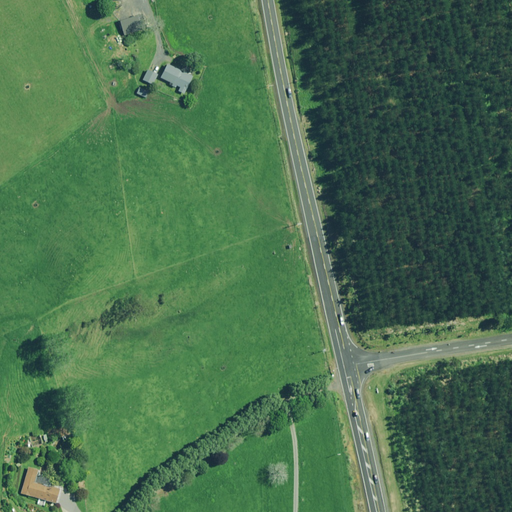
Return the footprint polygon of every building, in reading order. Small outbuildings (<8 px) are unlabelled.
[(145,29),(141,15),(118,22),(122,35),(145,29)] [(184,94),(195,68),(182,62),(179,70),(165,64),(159,79),(179,87),(177,92),(184,94)] [(156,75),(146,70),(142,80),(152,85),(156,75)] [(148,92),(138,87),(135,93),(145,98),(148,92)] [(58,505),(62,490),(63,487),(57,485),(56,488),(44,485),(43,486),(34,483),(38,470),(27,467),(20,494),(38,499),(37,504),(44,506),(45,501),(58,505)]
